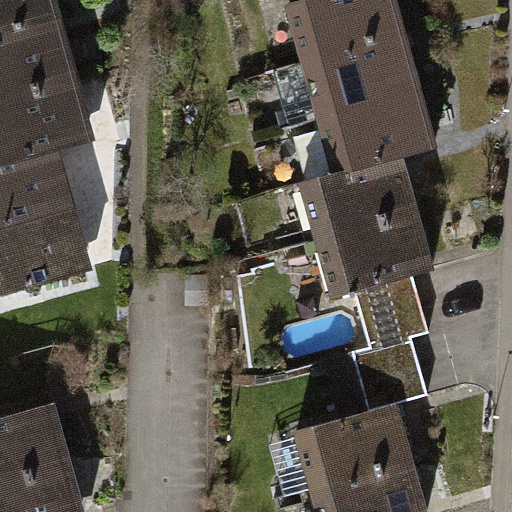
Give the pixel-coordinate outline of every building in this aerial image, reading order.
[(0,0),(0,35),(61,19),(55,0),(0,0)] [(305,0),(290,4),(306,62),(403,35),(393,0),(305,0)] [(0,35),(0,100),(77,79),(61,19),(0,35)] [(403,35),(306,62),(322,118),(419,91),(403,35)] [(0,100),(0,165),(58,149),(94,140),(77,79),(0,100)] [(419,91),(322,118),(324,128),(296,136),(308,182),(400,156),(434,147),(419,91)] [(0,228),(74,208),(58,149),(0,165),(0,228)] [(415,211),(400,156),(308,182),(303,183),(318,238),(415,211)] [(0,295),(92,270),(74,208),(0,228),(0,295)] [(415,211),(318,238),(335,296),(354,290),(363,320),(422,303),(413,275),(432,270),(415,211)] [(363,320),(370,348),(411,337),(428,331),(422,303),(363,320)] [(353,352),(362,381),(420,365),(411,337),(370,348),(353,352)] [(411,461),(395,404),(428,395),(420,365),(362,381),(370,411),(297,431),(313,488),(411,461)] [(0,417),(0,483),(69,464),(52,403),(0,417)] [(425,511),(411,461),(313,488),(319,511),(425,511)] [(0,483),(0,511),(81,511),(69,464),(0,483)]
